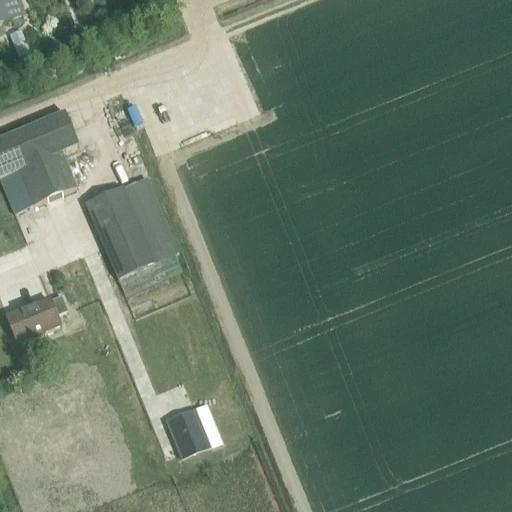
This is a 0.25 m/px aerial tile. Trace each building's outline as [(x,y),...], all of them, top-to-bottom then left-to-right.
[(0,0),(0,27),(10,23),(25,17),(17,0),(0,0)] [(77,192),(62,158),(80,151),(65,116),(0,143),(0,183),(0,184),(15,218),(34,210),(77,192)] [(126,299),(181,275),(174,259),(180,256),(148,183),(87,210),(119,284),(126,299)] [(57,320),(68,316),(62,300),(51,305),(51,304),(7,322),(18,348),(62,330),(57,320)] [(109,359),(118,356),(105,319),(96,322),(109,359)] [(195,409),(167,421),(181,457),(209,446),(195,409)]
